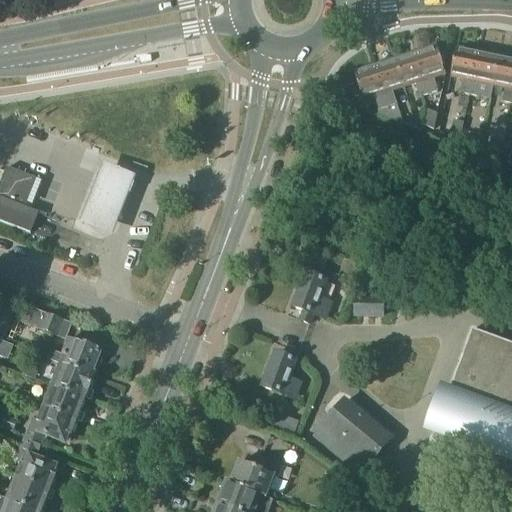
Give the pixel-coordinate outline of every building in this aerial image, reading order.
[(446,78),(437,49),(416,56),(430,97),(439,94),(435,82),(446,78)] [(451,81),(463,83),(460,96),(470,98),(478,55),(457,51),(451,81)] [(500,60),(478,55),(470,98),(491,102),(493,89),(500,60)] [(396,62),(405,91),(416,88),(420,100),(430,97),(416,56),(396,62)] [(493,89),(505,92),(502,104),(511,106),(511,62),(500,60),(493,89)] [(396,62),(375,69),(391,122),(404,127),(394,95),(405,91),(396,62)] [(375,101),(379,113),(378,117),(391,122),(375,69),(354,76),(364,104),(375,101)] [(433,132),(437,116),(426,111),(421,127),(433,132)] [(464,146),(479,150),(482,139),(466,136),(464,146)] [(502,157),(506,147),(490,141),(486,151),(502,157)] [(511,149),(506,147),(502,157),(511,160),(511,149)] [(137,178),(103,165),(78,226),(113,240),(137,178)] [(0,222),(32,235),(36,225),(40,214),(27,209),(38,180),(8,169),(0,189),(0,222)] [(293,309),(303,314),(300,323),(310,326),(313,317),(325,322),(330,306),(319,302),(329,274),(320,271),(316,280),(305,276),(293,309)] [(355,318),(374,319),(384,319),(383,300),(355,300),(355,318)] [(46,316),(26,308),(19,326),(65,343),(72,326),(64,323),(46,316)] [(511,346),(472,332),(437,426),(427,453),(511,484),(511,346)] [(48,362),(60,367),(61,365),(97,380),(104,363),(102,362),(103,361),(102,359),(101,357),(100,356),(101,353),(70,341),(64,358),(51,353),(48,362)] [(286,360),(275,356),(262,389),(294,402),(300,387),(288,382),(297,360),(299,355),(289,351),(286,360)] [(61,365),(60,367),(52,387),(89,402),(97,380),(61,365)] [(89,402),(52,387),(43,410),(79,425),(89,402)] [(391,442),(344,404),(315,439),(362,477),(391,442)] [(34,421),(27,438),(26,442),(43,449),(48,436),(66,443),(69,436),(74,438),(79,425),(43,410),(38,423),(34,421)] [(271,428),(278,430),(277,432),(294,438),(299,423),(283,417),(282,418),(276,416),(271,428)] [(17,463),(22,465),(17,478),(53,492),(58,478),(53,476),(57,467),(39,460),(43,449),(26,442),(17,463)] [(230,486),(226,484),(226,485),(267,501),(276,479),(275,478),(279,467),(258,459),(254,471),(239,465),(230,486)] [(44,511),(53,492),(17,478),(8,501),(35,511),(44,511)] [(268,511),(272,503),(267,501),(226,485),(217,508),(228,511),(268,511)] [(0,511),(35,511),(8,501),(7,503),(0,499),(0,511)]
